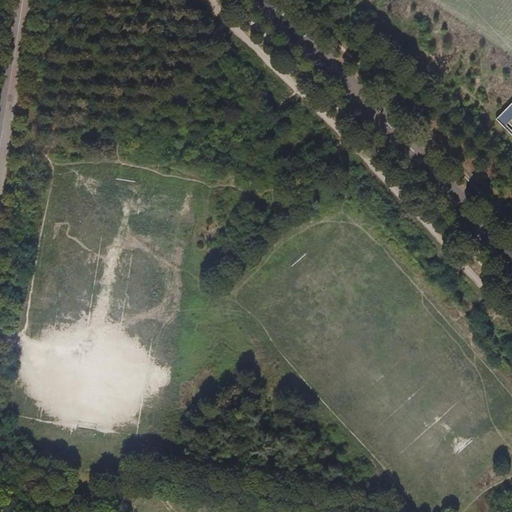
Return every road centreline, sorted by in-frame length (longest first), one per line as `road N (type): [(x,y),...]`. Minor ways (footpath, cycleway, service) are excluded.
road 1 (unknown): [(511,328),(210,0)]
road 2 (tertiary): [(257,0),(444,178),(511,255)]
